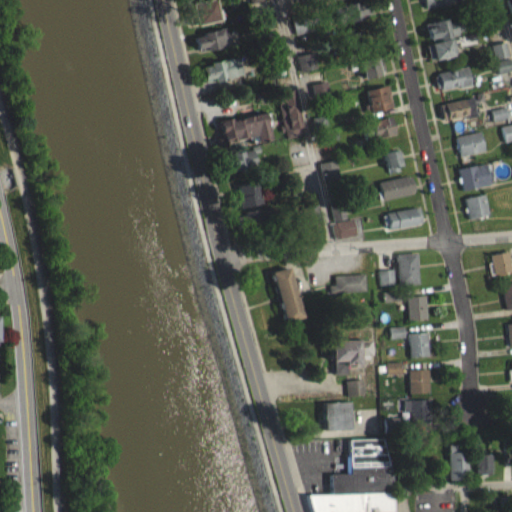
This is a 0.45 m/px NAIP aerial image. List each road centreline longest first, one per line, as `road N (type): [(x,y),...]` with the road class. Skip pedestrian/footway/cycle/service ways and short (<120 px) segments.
road 1 (residential): [(294,511),(161,0)]
road 2 (residential): [(471,404),(467,335),(393,0)]
road 3 (residential): [(32,511),(20,311),(0,214)]
road 4 (residential): [(223,260),(511,232)]
